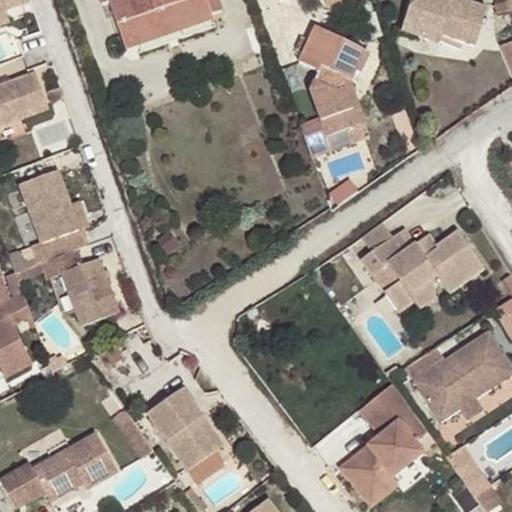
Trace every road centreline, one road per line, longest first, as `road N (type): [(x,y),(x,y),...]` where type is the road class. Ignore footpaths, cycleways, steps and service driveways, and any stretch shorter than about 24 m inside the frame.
road 1 (residential): [(186,326),(162,342),(42,0)]
road 2 (residential): [(461,154),(186,326)]
road 3 (residential): [(329,511),(186,326)]
